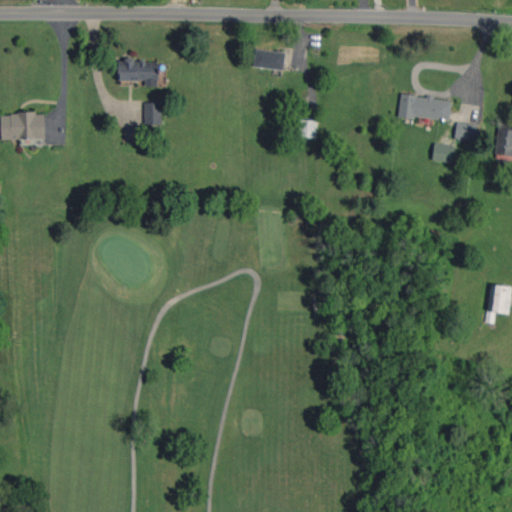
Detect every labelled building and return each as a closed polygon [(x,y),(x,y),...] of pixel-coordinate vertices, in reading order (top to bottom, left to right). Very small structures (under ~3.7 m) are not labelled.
[(285,69),(286,51),(255,50),(254,67),(285,69)] [(118,80),(145,80),(145,86),(159,86),(159,60),(118,60),(118,80)] [(452,99),(401,94),(399,116),(450,121),(452,99)] [(161,125),(162,102),(145,102),(144,125),(161,125)] [(1,113),(1,139),(45,138),(44,112),(1,113)] [(317,120),(300,119),(299,136),(316,137),(317,120)] [(475,141),(478,124),(457,121),(454,139),(475,141)] [(511,129),(499,127),(495,154),(511,156),(511,129)] [(453,162),(455,145),(434,143),(432,160),(453,162)] [(494,323),(495,312),(509,313),(511,286),(490,284),(486,322),(494,323)]
